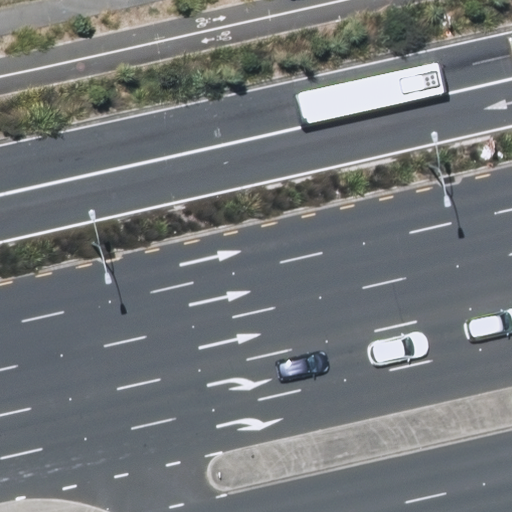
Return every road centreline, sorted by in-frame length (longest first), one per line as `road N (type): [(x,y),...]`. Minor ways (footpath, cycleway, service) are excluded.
road 1 (primary): [(0,357),(511,248)]
road 2 (primary): [(511,481),(373,511)]
